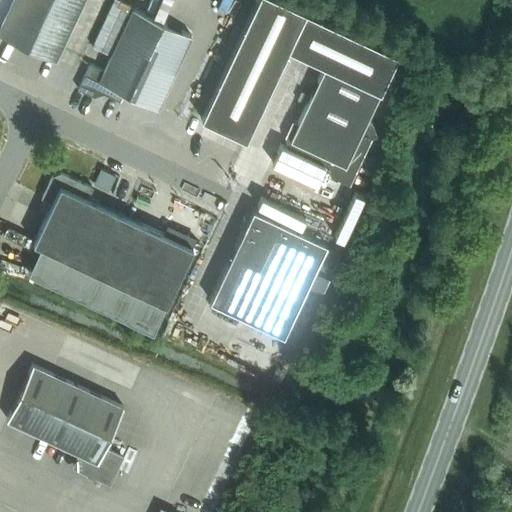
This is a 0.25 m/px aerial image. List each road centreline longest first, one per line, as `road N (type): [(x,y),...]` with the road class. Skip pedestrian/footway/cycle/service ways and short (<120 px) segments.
road 1 (primary): [(423,511),(511,264)]
road 2 (unclassified): [(225,196),(40,112)]
